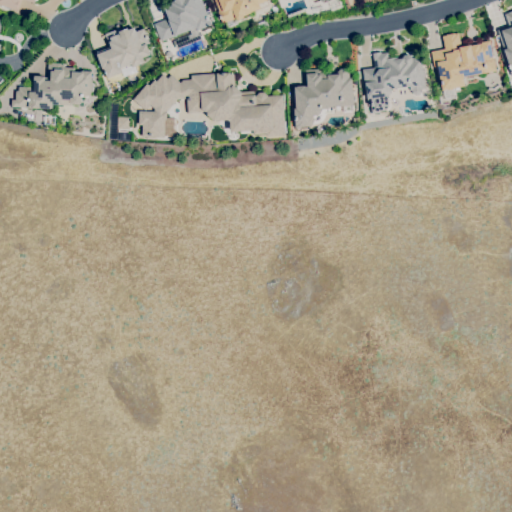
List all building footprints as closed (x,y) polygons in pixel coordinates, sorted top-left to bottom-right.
[(17,10),(0,5),(0,0),(35,0),(34,2),(28,0),(19,0),(19,1),(21,1),(17,10)] [(176,48),(174,41),(191,34),(189,30),(160,41),(154,24),(166,19),(161,8),(175,2),(174,0),(201,0),(211,25),(198,30),(201,39),(176,48)] [(222,24),(217,11),(218,11),(214,0),(267,0),(258,4),(260,8),(250,12),(250,13),(243,16),(242,18),(238,20),(236,18),(222,24)] [(511,76),(511,77),(510,74),(511,73),(510,69),(508,66),(509,65),(503,50),(507,48),(501,31),(498,32),(498,30),(508,26),(504,14),(508,13),(508,12),(511,11),(511,76)] [(106,78),(102,67),(102,68),(99,59),(100,59),(99,54),(110,49),(105,34),(117,30),(116,26),(118,24),(121,31),(128,28),(128,30),(134,27),(136,31),(144,28),(149,43),(146,44),(150,55),(143,57),(145,63),(135,66),(137,72),(124,76),(122,72),(106,78)] [(442,91),(436,62),(432,63),(430,52),(445,49),(442,36),(446,35),(454,33),(454,34),(459,33),(461,46),(467,45),(467,46),(479,44),(481,44),(481,42),(490,41),(492,53),(493,52),(496,71),(486,73),(463,77),(465,86),(453,89),(452,90),(448,90),(447,90),(442,91)] [(372,114),(370,107),(372,106),(370,99),(367,99),(362,69),(374,68),(372,53),(381,52),(381,53),(387,52),(388,58),(397,57),(398,59),(402,58),(403,55),(408,55),(412,58),(416,58),(417,59),(419,59),(421,61),(422,65),(422,69),(424,69),(425,77),(424,77),(426,89),(421,89),(421,95),(412,96),(411,91),(410,91),(409,87),(398,89),(398,88),(390,89),(391,92),(388,95),(388,106),(385,111),(380,112),(372,114)] [(52,109),(11,107),(12,100),(15,100),(16,91),(18,91),(19,86),(31,87),(32,75),(45,76),(45,80),(47,80),(48,64),(52,64),(52,63),(61,63),(61,64),(65,65),(65,67),(75,68),(74,70),(92,72),(91,82),(93,82),(92,92),(91,92),(90,98),(83,97),(82,103),(79,104),(72,104),(72,106),(53,105),(52,109)] [(330,107),(329,108),(328,109),(327,109),(326,109),(325,109),(324,109),(323,109),(322,109),(321,109),(321,112),(318,115),(313,122),(310,126),(305,127),(305,125),(298,126),(298,125),(296,125),(294,109),(296,109),(295,98),(294,87),(297,87),(297,86),(305,85),(305,86),(308,86),(306,74),(305,74),(305,70),(321,69),(321,73),(331,72),(331,75),(337,74),(339,69),(344,68),(347,72),(349,72),(350,78),(352,78),(353,105),(342,106),(330,107)] [(164,138),(142,137),(142,125),(138,125),(139,111),(154,111),(154,109),(150,105),(145,110),(133,100),(147,83),(149,86),(154,80),(156,82),(163,74),(167,78),(170,75),(180,83),(182,80),(191,79),(191,75),(234,72),(235,86),(241,92),(255,91),(255,95),(257,95),(259,92),(264,92),(268,96),(283,95),(285,135),(267,136),(267,133),(254,134),(253,131),(231,132),(230,120),(208,121),(207,112),(188,113),(187,99),(177,99),(167,112),(167,119),(165,120),(164,138)] [(129,129),(118,128),(118,115),(129,115),(129,129)] [(55,126),(43,125),(44,116),(56,116),(55,126)]
